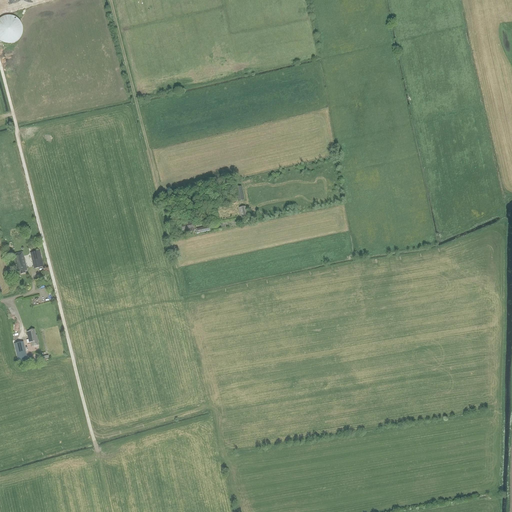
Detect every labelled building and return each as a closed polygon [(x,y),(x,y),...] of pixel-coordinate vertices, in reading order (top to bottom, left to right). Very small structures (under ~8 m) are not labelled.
[(0,14),(0,40),(20,43),(23,18),(0,14)] [(235,188),(238,201),(244,200),(241,186),(235,188)] [(239,208),(241,218),(248,217),(245,206),(239,208)] [(198,233),(210,231),(209,226),(197,229),(195,228),(194,222),(182,225),(183,231),(184,230),(184,233),(195,231),(195,230),(198,231),(198,233)] [(40,251),(30,254),(34,269),(44,267),(40,251)] [(22,253),(14,255),(18,268),(18,272),(20,272),(20,274),(25,272),(25,271),(27,271),(26,267),(25,267),(22,253)] [(27,343),(29,343),(31,343),(32,346),(39,345),(37,335),(36,335),(34,329),(29,331),(29,332),(27,332),(29,340),(27,340),(27,343)] [(23,342),(15,344),(19,363),(28,361),(23,342)]
